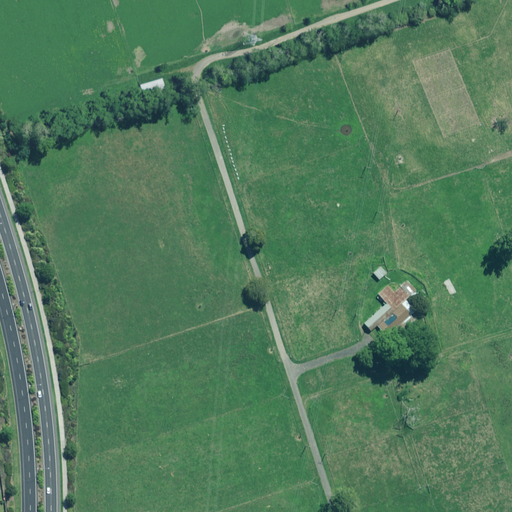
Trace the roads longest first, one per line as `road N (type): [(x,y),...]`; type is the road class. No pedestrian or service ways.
road 1 (primary): [(0,214),(32,324),(51,511)]
road 2 (primary): [(29,511),(24,410),(0,286)]
